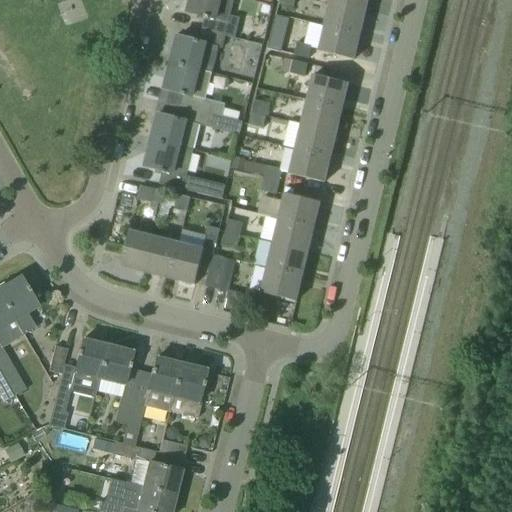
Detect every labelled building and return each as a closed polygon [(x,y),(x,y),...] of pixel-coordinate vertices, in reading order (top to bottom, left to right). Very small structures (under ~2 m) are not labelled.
[(234,0),(190,0),(187,13),(204,18),(201,31),(225,37),(235,39),(239,19),(230,17),(234,0)] [(329,0),(329,3),(365,11),(367,0),(329,0)] [(324,27),(359,35),(365,11),(329,3),(324,27)] [(353,61),(359,35),(324,27),(317,52),(353,61)] [(178,37),(178,38),(171,65),(211,76),(218,48),(222,49),(225,37),(201,31),(197,42),(178,37)] [(296,43),(293,54),(293,56),(309,60),(311,47),(296,43)] [(283,72),(288,74),(292,61),(286,60),(283,72)] [(304,77),(307,66),(307,65),(292,61),(288,74),(304,77)] [(211,76),(171,65),(164,90),(169,91),(166,103),(179,107),(224,118),(228,105),(206,100),(211,76)] [(341,109),(347,84),(312,75),(306,101),(341,109)] [(268,104),(255,102),(253,101),(251,113),(265,116),(268,104)] [(300,125),(335,133),(341,109),(306,101),(300,125)] [(176,120),(158,115),(151,141),(192,152),(199,126),(239,135),(242,122),(224,118),(179,107),(176,120)] [(251,113),(248,126),(257,128),(256,133),(266,135),(269,123),(264,122),(265,116),(251,113)] [(294,150),(329,159),(335,133),(300,125),(294,150)] [(192,152),(151,141),(144,168),(161,172),(158,183),(183,189),(192,152)] [(288,174),(323,183),(329,159),(294,150),(288,174)] [(231,170),(242,173),(245,160),(234,157),(231,170)] [(279,181),(282,170),(248,162),(246,173),(264,178),(279,181)] [(276,195),(279,181),(264,178),(261,191),(276,195)] [(162,205),(165,193),(140,187),(137,199),(162,205)] [(278,219),(313,228),(319,203),(284,194),(278,219)] [(190,199),(178,196),(174,210),(186,214),(190,199)] [(272,244),(307,252),(313,228),(278,219),(272,244)] [(224,232),(239,236),(242,224),(227,220),(224,232)] [(219,230),(218,229),(206,227),(203,241),(216,246),(219,230)] [(154,238),(129,232),(120,267),(145,273),(154,238)] [(224,232),(223,237),(221,245),(236,248),(239,236),(224,232)] [(178,244),(154,238),(145,273),(169,279),(178,244)] [(203,251),(178,244),(169,279),(194,285),(203,251)] [(266,268),(301,277),(307,252),(272,244),(266,268)] [(210,262),(204,287),(227,293),(233,268),(210,262)] [(260,293),(295,302),(301,277),(266,268),(260,293)] [(0,289),(0,296),(23,336),(35,329),(26,314),(37,308),(28,293),(30,292),(27,288),(26,288),(20,278),(0,289)] [(253,297),(230,292),(225,310),(248,316),(253,297)] [(23,336),(0,296),(0,347),(1,349),(23,336)] [(77,357),(74,365),(69,387),(70,388),(69,392),(93,398),(98,381),(106,347),(81,341),(78,352),(76,352),(75,357),(77,357)] [(60,374),(63,362),(66,349),(53,346),(47,371),(60,374)] [(131,353),(106,347),(98,381),(123,387),(127,370),(128,370),(130,365),(128,365),(131,353)] [(0,358),(0,372),(14,397),(25,390),(5,355),(0,358)] [(181,365),(155,358),(152,370),(150,369),(149,374),(150,375),(145,395),(134,393),(126,425),(120,444),(133,447),(143,407),(168,413),(181,365)] [(168,413),(193,419),(201,387),(202,388),(204,382),(202,382),(205,371),(181,365),(168,413)] [(0,398),(3,403),(14,397),(0,372),(0,398)] [(69,387),(57,384),(51,409),(64,412),(69,392),(70,388),(69,387)] [(113,422),(126,425),(134,393),(121,390),(113,422)] [(208,450),(211,438),(204,436),(198,440),(196,447),(208,450)] [(187,447),(161,441),(158,454),(183,460),(187,447)] [(139,450),(114,444),(111,456),(136,462),(136,461),(139,450)] [(16,445),(4,452),(10,464),(23,457),(16,445)] [(181,473),(136,461),(136,462),(130,485),(175,496),(181,473)] [(64,470),(51,466),(46,488),(58,491),(64,470)] [(171,511),(175,496),(130,485),(125,484),(121,499),(110,497),(108,504),(99,502),(97,511),(171,511)] [(37,508),(43,504),(36,494),(27,501),(30,506),(37,508)]
